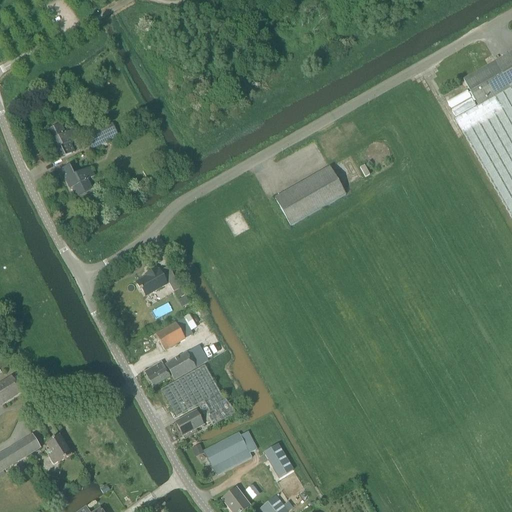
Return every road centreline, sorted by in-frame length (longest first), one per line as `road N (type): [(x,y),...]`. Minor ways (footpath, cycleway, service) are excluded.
road 1 (unclassified): [(80,280),(145,239),(184,201),(511,14)]
road 2 (residential): [(209,511),(133,388),(80,280)]
road 3 (residential): [(80,280),(0,110)]
